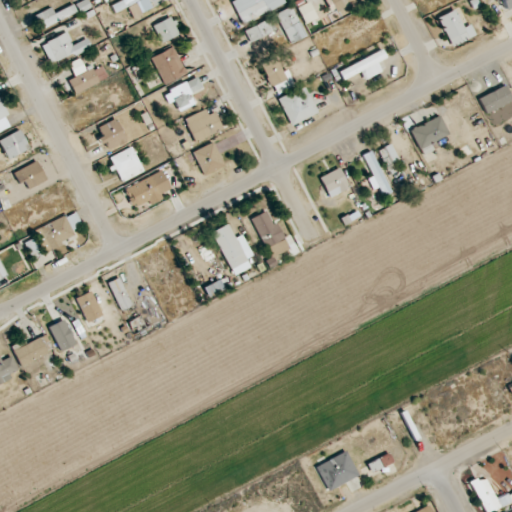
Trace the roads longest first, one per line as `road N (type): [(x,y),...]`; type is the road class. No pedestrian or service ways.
road 1 (residential): [(0,314),(511,44)]
road 2 (residential): [(316,243),(189,0)]
road 3 (residential): [(120,250),(0,23)]
road 4 (residential): [(352,511),(511,430)]
